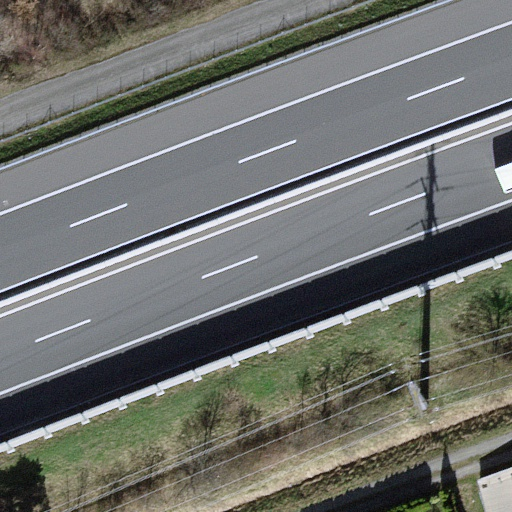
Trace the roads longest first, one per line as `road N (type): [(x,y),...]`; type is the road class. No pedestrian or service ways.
road 1 (motorway): [(0,356),(511,162)]
road 2 (motorway): [(511,59),(0,251)]
road 3 (unclassified): [(317,0),(0,121)]
road 4 (track): [(339,511),(511,446)]
